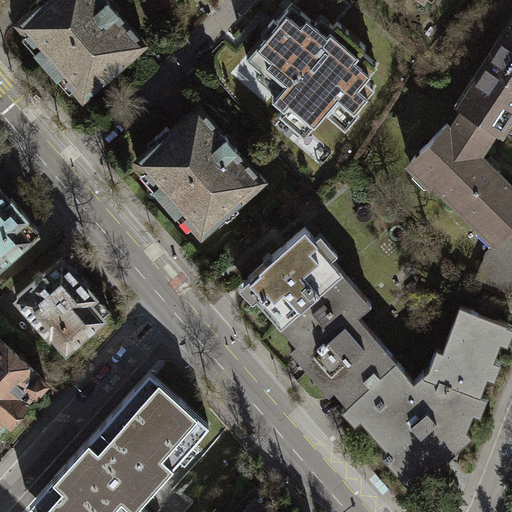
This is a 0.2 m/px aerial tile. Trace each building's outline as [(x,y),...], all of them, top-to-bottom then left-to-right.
[(146,42),(109,0),(37,0),(39,2),(17,21),(37,45),(33,48),(57,76),(61,73),(83,97),(146,42)] [(311,21),(288,2),(275,17),(271,14),(257,30),(261,34),(244,53),(260,67),(255,73),(274,90),(271,94),(284,106),(278,113),(301,132),(322,108),(342,126),(356,110),(352,107),(371,86),(362,78),(377,62),(362,49),(366,45),(334,17),(328,23),(317,14),(311,21)] [(511,19),(460,101),(465,105),(497,125),(503,129),(511,114),(511,19)] [(264,179),(198,104),(171,128),(167,124),(154,135),(157,139),(135,158),(156,182),(151,186),(176,214),(180,210),(201,234),(223,215),(226,218),(239,207),(236,204),(264,179)] [(511,224),(511,185),(478,152),(497,125),(465,105),(451,127),(447,124),(409,161),(419,172),(423,168),(496,240),(511,224)] [(0,262),(38,228),(0,187),(0,262)] [(484,253),(475,281),(506,292),(511,276),(511,224),(496,240),(484,253)] [(306,225),(248,275),(262,289),(256,295),(281,323),(344,269),(306,225)] [(109,310),(62,256),(17,295),(64,349),(109,310)] [(309,353),(347,398),(396,357),(357,312),(371,300),(344,269),(281,323),(297,339),(289,346),(301,360),(309,353)] [(482,392),(507,321),(461,302),(444,346),(436,344),(425,369),(482,392)] [(0,337),(0,383),(24,405),(47,380),(0,337)] [(472,433),(466,426),(482,392),(425,369),(414,378),(396,357),(347,398),(388,445),(383,450),(402,475),(415,462),(420,470),(428,462),(433,466),(472,433)] [(209,424),(150,371),(101,426),(112,436),(101,448),(89,438),(54,478),(63,486),(39,511),(150,511),(151,511),(139,501),(180,456),(173,450),(185,436),(192,443),(209,424)] [(0,383),(0,431),(24,405),(0,383)] [(278,511),(256,491),(236,511),(278,511)]
